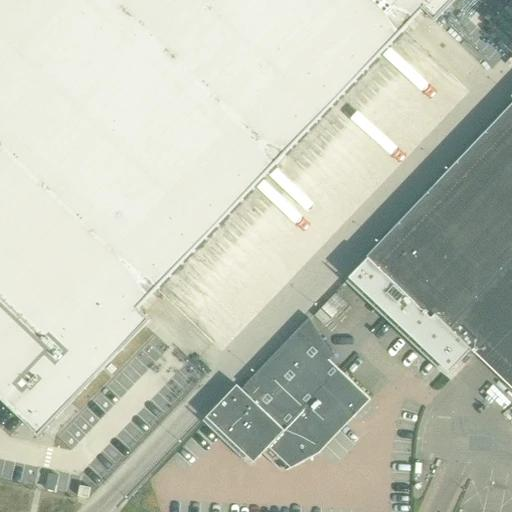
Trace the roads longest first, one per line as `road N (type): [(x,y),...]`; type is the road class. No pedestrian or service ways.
road 1 (unknown): [(296,499),(219,477),(155,505)]
road 2 (unknown): [(381,434),(511,474)]
